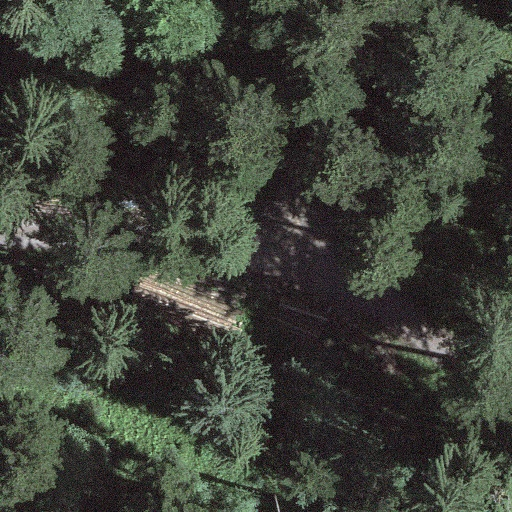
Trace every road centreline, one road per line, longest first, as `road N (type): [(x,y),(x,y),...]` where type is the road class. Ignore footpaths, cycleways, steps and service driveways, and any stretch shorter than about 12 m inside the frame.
road 1 (track): [(511,323),(348,167),(0,192)]
road 2 (track): [(348,167),(257,0)]
